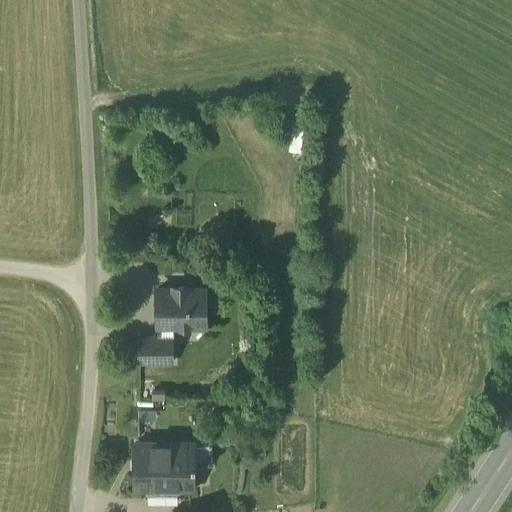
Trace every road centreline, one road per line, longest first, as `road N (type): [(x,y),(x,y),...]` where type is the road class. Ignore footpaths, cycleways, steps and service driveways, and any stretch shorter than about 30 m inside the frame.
road 1 (unclassified): [(92,284),(81,0)]
road 2 (unclassified): [(76,511),(92,284)]
